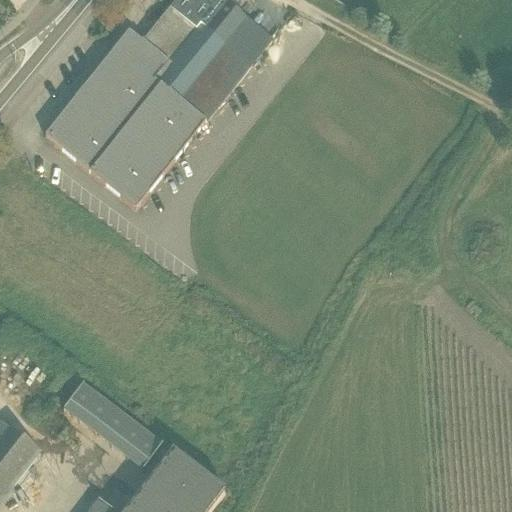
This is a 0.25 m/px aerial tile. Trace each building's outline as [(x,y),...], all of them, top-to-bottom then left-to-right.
[(165,0),(191,21),(207,0),(165,0)] [(205,125),(206,126),(253,69),(204,28),(192,42),(160,24),(142,46),(129,35),(109,60),(110,61),(50,136),(49,135),(45,140),(137,210),(205,125)] [(136,472),(159,444),(80,382),(58,411),(136,472)] [(0,506),(39,456),(0,425),(0,506)] [(216,511),(225,501),(172,460),(132,511),(216,511)]
